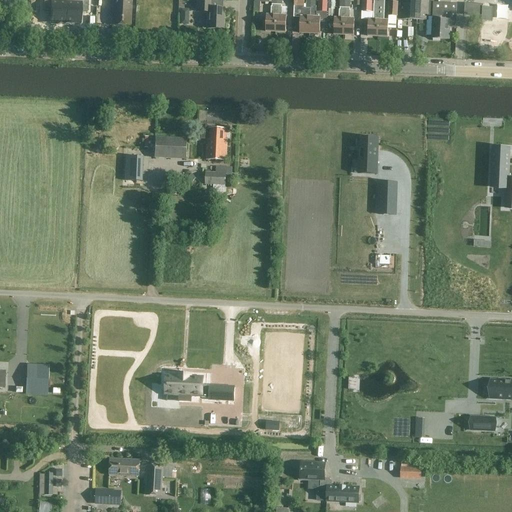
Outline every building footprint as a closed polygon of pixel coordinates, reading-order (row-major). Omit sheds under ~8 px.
[(50,23),(58,23),(58,25),(65,26),(66,0),(43,0),(44,11),(50,11),(50,23)] [(66,0),(65,26),(72,26),(72,24),(80,24),(81,12),(88,13),(88,0),(66,0)] [(112,0),(112,26),(130,27),(130,0),(112,0)] [(200,0),(196,0),(196,12),(207,13),(207,29),(223,30),(223,9),(210,8),(211,0),(200,0)] [(276,32),(277,0),(254,0),(255,1),(261,1),(260,5),(272,5),(271,16),(266,16),(266,32),(276,32)] [(281,0),(277,0),(276,32),(285,33),(286,17),(281,16),(281,0)] [(295,0),(295,12),(304,12),(304,0),(295,0)] [(306,0),(305,18),(300,17),(300,33),(309,34),(311,0),(306,0)] [(315,0),(311,0),(309,34),(319,34),(320,18),(315,18),(315,0)] [(318,0),(318,12),(327,12),(327,0),(318,0)] [(339,0),(339,19),(334,19),(333,35),(344,35),(345,0),(339,0)] [(350,0),(345,0),(344,35),(354,36),(354,20),(350,20),(350,0)] [(364,0),(362,0),(362,12),(372,12),(373,0),(364,0)] [(374,0),(374,21),(368,20),(368,36),(378,37),(379,1),(374,0)] [(433,3),(434,3),(433,0),(403,0),(403,20),(427,21),(428,17),(433,17),(433,3)] [(384,1),(379,1),(378,37),(388,37),(388,21),(383,21),(384,1)] [(389,2),(388,16),(398,17),(398,2),(389,2)] [(455,29),(455,28),(457,4),(446,4),(434,3),(433,3),(433,17),(431,39),(449,40),(449,28),(455,29)] [(482,7),(482,16),(481,21),(492,22),(493,8),(483,7),(482,7)] [(501,21),(509,21),(509,9),(500,10),(501,21)] [(427,32),(427,22),(418,22),(419,32),(427,32)] [(209,128),(208,131),(202,131),(202,139),(207,140),(206,161),(226,161),(227,140),(226,140),(227,129),(209,128)] [(155,138),(154,158),(186,160),(187,140),(155,138)] [(358,174),(376,175),(378,139),(362,138),(361,148),(359,148),(358,174)] [(493,148),(492,173),(506,186),(505,205),(511,205),(511,179),(508,179),(509,158),(509,149),(493,148)] [(97,164),(97,173),(110,173),(110,164),(97,164)] [(226,186),(226,173),(205,172),(205,185),(226,186)] [(396,184),(380,183),(379,215),(395,215),(396,184)] [(191,403),(191,397),(209,398),(209,400),(233,401),(234,388),(210,387),(202,387),(202,378),(190,377),(190,375),(177,374),(177,377),(166,376),(165,394),(179,395),(178,402),(191,403)] [(511,385),(494,385),(494,403),(511,403),(511,385)] [(498,435),(499,423),(475,422),(474,434),(498,435)] [(12,459),(13,470),(20,469),(19,458),(12,459)] [(139,477),(140,461),(110,459),(109,475),(139,477)] [(329,479),(324,479),(325,464),(301,463),(301,471),(299,471),(298,481),(308,482),(308,480),(320,480),(320,487),(327,487),(327,502),(358,503),(358,502),(360,502),(361,496),(358,496),(359,488),(346,487),(339,486),(339,487),(331,487),(332,482),(329,479)] [(147,465),(146,495),(162,496),(163,466),(147,465)] [(421,469),(400,469),(400,480),(420,481),(421,469)] [(52,474),(44,474),(44,496),(52,496),(52,474)] [(120,505),(121,492),(96,491),(96,504),(120,505)] [(52,511),(53,502),(41,502),(40,511),(52,511)]
